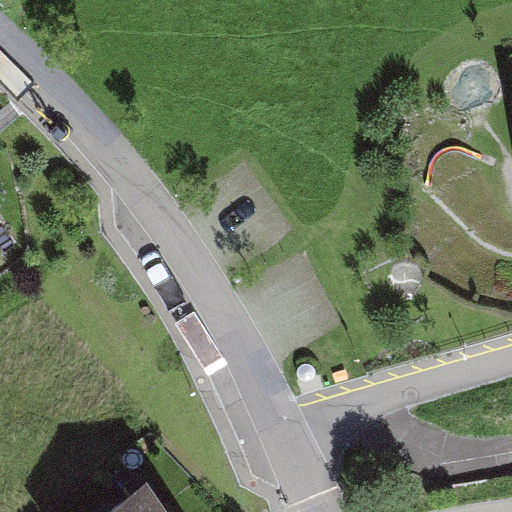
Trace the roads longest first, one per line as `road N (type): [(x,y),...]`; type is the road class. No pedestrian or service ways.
road 1 (residential): [(0,44),(165,222),(280,432)]
road 2 (residential): [(511,369),(280,432)]
